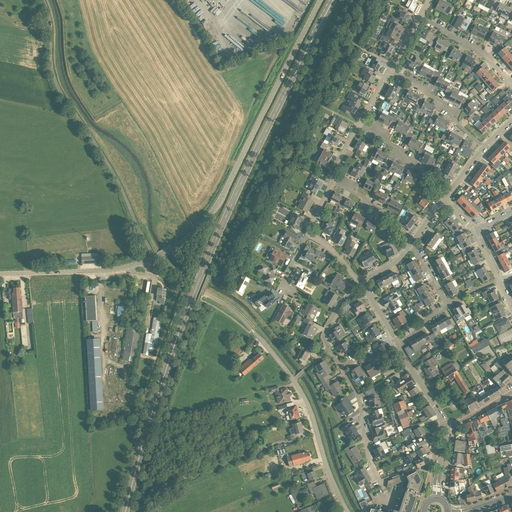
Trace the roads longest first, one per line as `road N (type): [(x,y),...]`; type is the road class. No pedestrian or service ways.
road 1 (primary): [(125,511),(193,295),(331,0)]
road 2 (unclassified): [(153,257),(214,208),(320,0)]
road 3 (unclassified): [(153,257),(55,82),(44,0)]
road 4 (residential): [(404,474),(389,501),(340,366)]
road 5 (residential): [(346,511),(293,381)]
road 6 (residential): [(483,146),(435,98),(389,70)]
